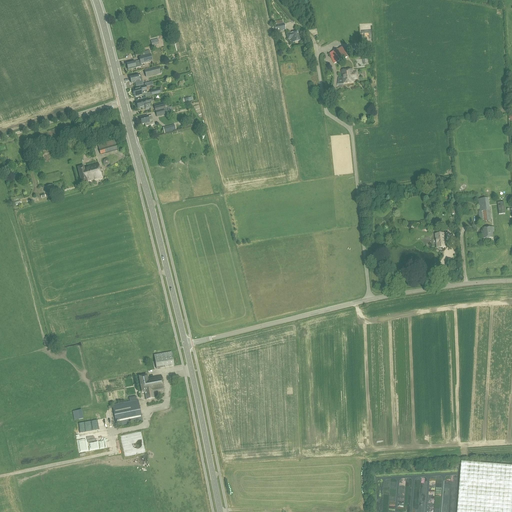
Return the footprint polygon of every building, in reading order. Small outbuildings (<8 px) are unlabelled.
[(274,25),(276,33),(286,30),(284,23),(283,23),(283,20),(275,21),(276,25),(274,25)] [(372,27),(361,28),(362,34),(369,33),(370,40),(373,39),(372,27)] [(287,34),(288,39),(292,38),(293,43),(301,41),(299,31),(290,33),(291,33),(287,34)] [(329,54),(334,64),(347,57),(342,47),(329,54)] [(365,48),(357,49),(358,54),(366,52),(367,55),(374,55),(373,47),(365,48)] [(151,54),(147,55),(141,57),(139,57),(140,61),(134,62),(126,64),(128,70),(136,68),(140,67),(142,66),(141,64),(153,61),(151,54)] [(158,66),(145,70),(147,76),(160,73),(158,66)] [(341,71),(343,84),(354,82),(352,69),(341,71)] [(130,77),(131,83),(139,81),(139,80),(141,79),(140,75),(138,76),(138,75),(130,77)] [(133,90),(134,97),(142,95),(142,94),(147,93),(145,86),(140,87),(140,88),(133,90)] [(136,103),(138,109),(145,107),(146,108),(151,107),(149,99),(136,103)] [(164,103),(154,105),(155,111),(169,107),(168,104),(164,105),(164,103)] [(171,107),(169,107),(155,111),(157,117),(164,115),(164,114),(172,112),(171,107)] [(140,118),(142,124),(145,123),(146,127),(154,124),(152,116),(148,117),(147,116),(140,118)] [(164,128),(165,133),(173,131),(173,130),(176,130),(175,125),(164,128)] [(97,144),(100,155),(117,150),(115,140),(97,144)] [(80,176),(82,184),(88,183),(87,181),(102,177),(100,170),(98,163),(84,167),(83,166),(77,168),(80,176)] [(44,187),(47,198),(56,195),(53,185),(44,187)] [(478,199),(479,211),(478,211),(479,222),(491,221),(488,198),(479,199),(478,199)] [(482,231),(481,231),(481,234),(483,234),(483,239),(493,238),(492,233),(495,232),(494,227),(482,228),(482,231)] [(448,232),(438,233),(441,248),(450,247),(448,232)] [(154,355),(156,369),(174,366),(172,352),(154,355)] [(138,377),(142,393),(145,392),(146,400),(154,398),(153,391),(163,390),(161,376),(147,378),(146,375),(138,377)] [(112,405),(116,426),(142,421),(138,400),(112,405)] [(463,462),(459,511),(469,511),(471,463),(463,462)] [(511,511),(511,465),(471,463),(469,511),(511,511)]
